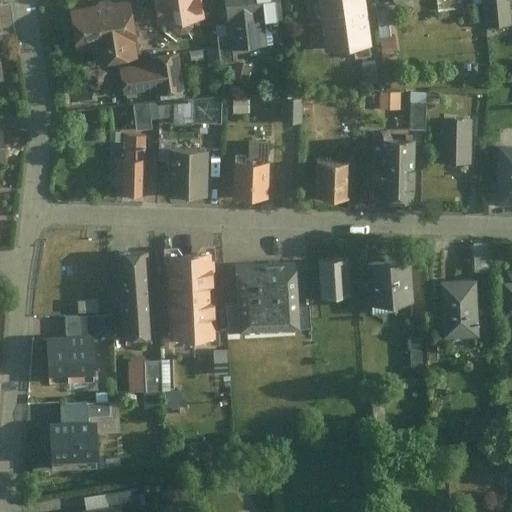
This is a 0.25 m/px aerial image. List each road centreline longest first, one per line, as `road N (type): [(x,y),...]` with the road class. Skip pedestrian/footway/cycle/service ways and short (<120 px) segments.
road 1 (residential): [(511,231),(30,215)]
road 2 (residential): [(8,511),(25,258)]
road 3 (residential): [(30,215),(38,99),(28,0)]
